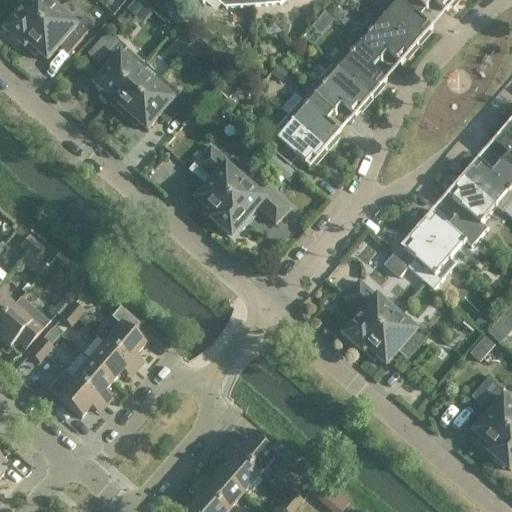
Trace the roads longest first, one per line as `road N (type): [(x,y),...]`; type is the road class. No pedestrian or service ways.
road 1 (residential): [(269,313),(0,74)]
road 2 (residential): [(496,511),(269,313)]
road 3 (residential): [(494,0),(432,59),(376,142),(364,204)]
road 4 (residential): [(364,204),(421,179),(494,117),(511,91)]
road 5 (residential): [(202,386),(161,392),(86,478)]
road 6 (residential): [(126,511),(202,428),(202,386)]
road 7 (residential): [(269,313),(364,204)]
